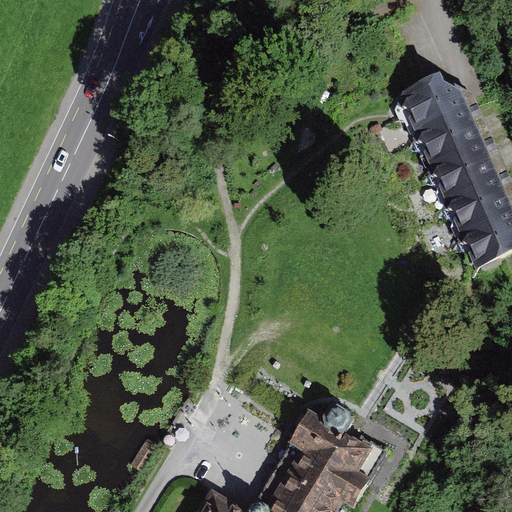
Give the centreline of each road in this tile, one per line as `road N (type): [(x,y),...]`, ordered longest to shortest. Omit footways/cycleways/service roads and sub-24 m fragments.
road 1 (primary): [(134,0),(0,310)]
road 2 (track): [(215,385),(271,329),(334,336),(396,376)]
